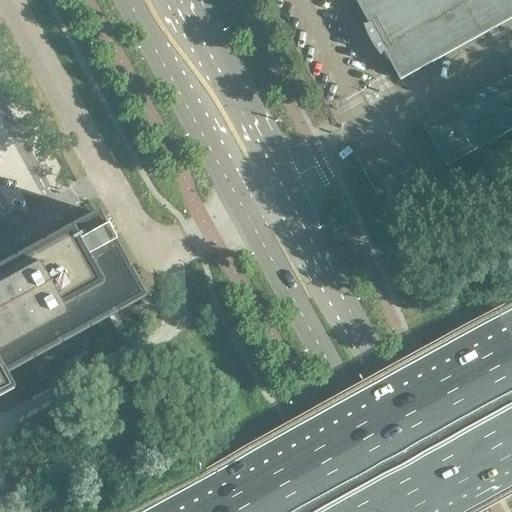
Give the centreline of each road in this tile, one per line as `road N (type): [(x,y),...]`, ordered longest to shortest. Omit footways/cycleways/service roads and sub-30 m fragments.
road 1 (primary): [(125,0),(198,109),(409,511)]
road 2 (primary): [(459,511),(325,283),(262,137),(185,0)]
road 3 (motorway): [(511,359),(236,511)]
road 4 (motorway): [(380,511),(511,438)]
